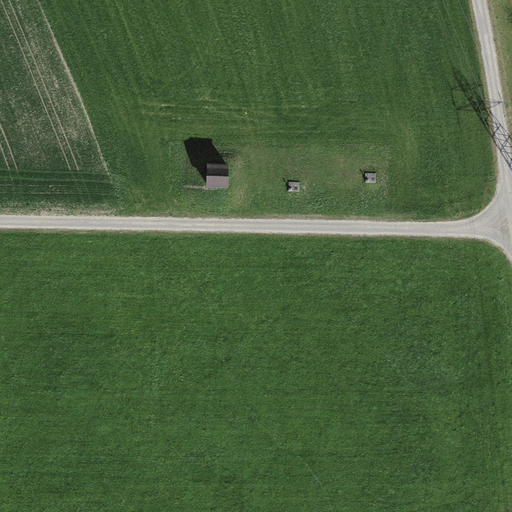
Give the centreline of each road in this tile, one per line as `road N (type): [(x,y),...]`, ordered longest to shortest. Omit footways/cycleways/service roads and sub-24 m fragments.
road 1 (track): [(0,225),(511,232)]
road 2 (track): [(476,0),(511,204)]
